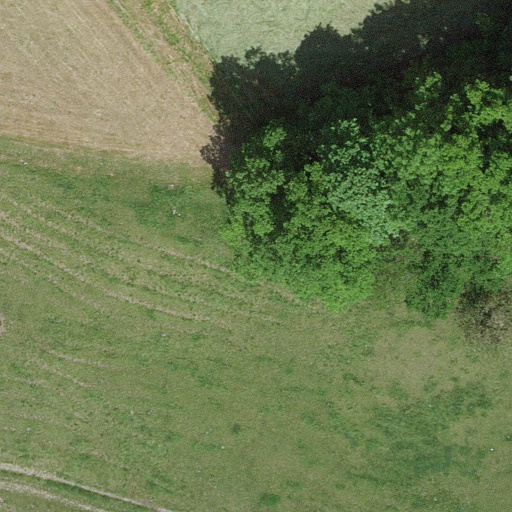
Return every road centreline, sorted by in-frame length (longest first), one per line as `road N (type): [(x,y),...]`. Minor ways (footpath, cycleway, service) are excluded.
road 1 (track): [(511,271),(294,241),(260,215),(254,174),(298,144),(511,54)]
road 2 (track): [(0,481),(131,511)]
